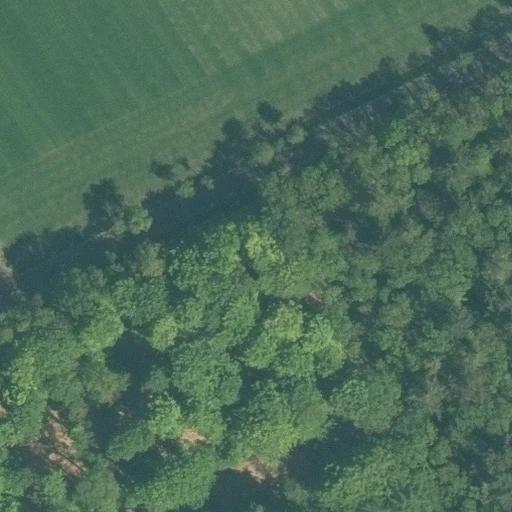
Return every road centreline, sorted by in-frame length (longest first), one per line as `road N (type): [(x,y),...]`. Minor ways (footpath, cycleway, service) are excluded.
road 1 (tertiary): [(0,297),(511,44)]
road 2 (track): [(104,511),(56,358)]
